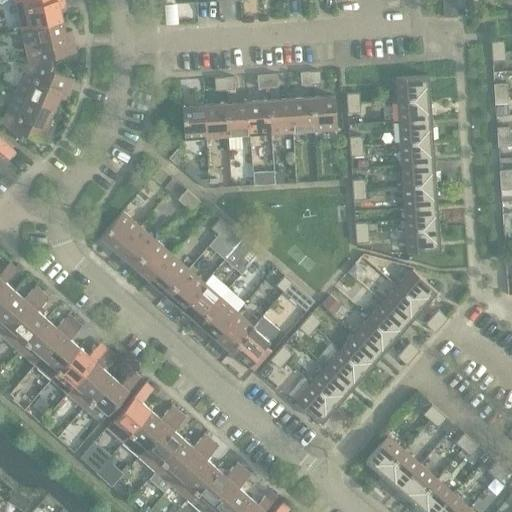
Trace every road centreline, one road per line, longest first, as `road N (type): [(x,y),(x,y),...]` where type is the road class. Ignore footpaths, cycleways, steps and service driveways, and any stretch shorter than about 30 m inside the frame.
road 1 (residential): [(327,483),(64,252),(58,210)]
road 2 (residential): [(124,39),(383,29),(380,0)]
road 3 (residential): [(327,483),(460,313)]
road 4 (residential): [(124,39),(122,89),(106,136),(58,210)]
